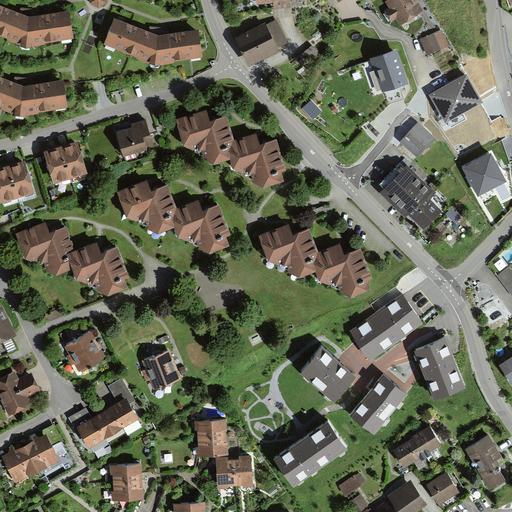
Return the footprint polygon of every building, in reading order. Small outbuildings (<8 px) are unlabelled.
[(89,0),(89,2),(97,8),(106,3),(105,0),(89,0)] [(256,0),(257,5),(273,4),(274,9),(290,8),(288,0),(256,0)] [(387,0),(386,1),(390,7),(384,10),(391,22),(396,18),(400,25),(423,11),(415,0),(387,0)] [(0,5),(0,37),(26,48),(73,39),(68,10),(29,18),(0,5)] [(117,19),(108,41),(155,60),(201,51),(198,30),(159,33),(117,19)] [(276,20),(236,40),(250,67),(270,56),(278,52),(276,48),(287,42),(276,20)] [(440,29),(421,38),(429,54),(448,45),(440,29)] [(310,47),(298,57),(306,67),(318,57),(313,51),(310,47)] [(372,56),(370,57),(374,69),(368,71),(374,87),(381,85),(383,91),(407,83),(399,60),(394,48),(388,50),(372,56)] [(449,85),(432,95),(447,122),(481,102),(466,75),(449,85)] [(0,76),(0,108),(20,117),(68,108),(63,79),(23,86),(0,76)] [(253,132),(235,140),(226,113),(209,119),(205,108),(175,118),(184,143),(213,165),(229,158),(234,170),(243,173),(250,170),(256,183),(266,185),(285,178),(282,170),(287,168),(275,136),(258,143),(253,132)] [(145,121),(116,130),(125,155),(153,145),(145,121)] [(434,136),(418,123),(403,140),(419,154),(434,136)] [(56,148),(47,151),(57,180),(87,169),(76,141),(66,144),(56,148)] [(491,151),(463,165),(478,195),(507,180),(491,151)] [(301,170),(305,166),(297,158),(294,161),(301,170)] [(423,226),(440,207),(431,198),(437,192),(423,179),(403,161),(378,188),(398,207),(405,213),(407,211),(413,217),(423,226)] [(4,168),(0,169),(0,196),(2,204),(33,194),(24,162),(13,165),(4,168)] [(198,196),(175,205),(168,183),(150,188),(148,181),(119,190),(127,214),(158,229),(174,222),(179,234),(188,237),(195,234),(201,247),(211,249),(230,242),(227,234),(232,232),(220,200),(203,207),(198,196)] [(97,239),(75,247),(67,225),(49,231),(46,223),(18,233),(25,256),(56,271),(72,265),(77,277),(86,280),(93,277),(99,289),(109,292),(128,285),(125,276),(130,274),(118,243),(101,249),(97,239)] [(340,241),(317,250),(310,228),(292,234),(290,226),(261,235),(269,259),(300,274),(316,267),(321,279),(330,282),(337,279),(342,292),(353,295),(372,287),(368,279),(374,277),(362,245),(344,252),(340,241)] [(511,272),(507,266),(497,274),(511,293),(511,292),(511,272)] [(423,326),(402,295),(350,330),(371,361),(423,326)] [(2,307),(0,308),(0,341),(16,334),(2,307)] [(95,339),(90,332),(64,347),(69,355),(67,357),(77,374),(106,357),(100,348),(95,339)] [(465,386),(446,336),(413,348),(433,398),(465,386)] [(357,377),(321,348),(300,375),(337,403),(357,377)] [(170,352),(143,362),(147,371),(144,372),(148,381),(151,380),(154,388),(180,379),(176,369),(172,358),(170,352)] [(511,355),(511,356),(499,364),(511,381),(511,380),(511,355)] [(8,376),(0,380),(0,395),(10,417),(32,406),(28,397),(42,391),(33,373),(20,379),(17,372),(8,376)] [(407,393),(384,374),(350,414),(374,434),(407,393)] [(122,379),(109,386),(119,404),(126,400),(132,396),(122,379)] [(137,419),(126,400),(119,404),(117,405),(101,415),(93,419),(77,428),(82,436),(88,448),(137,419)] [(93,419),(86,407),(68,417),(74,428),(73,428),(79,438),(82,436),(77,428),(93,419)] [(227,432),(226,420),(195,421),(195,432),(197,431),(198,447),(196,447),(197,460),(218,459),(227,459),(229,459),(228,444),(225,444),(224,432),(227,432)] [(347,445),(329,420),(275,459),(293,485),(347,445)] [(33,442),(24,446),(37,472),(57,461),(50,449),(64,442),(55,425),(42,431),(44,436),(33,442)] [(419,434),(413,438),(424,454),(440,445),(430,428),(419,434)] [(489,432),(466,448),(489,486),(503,476),(499,452),(489,432)] [(409,441),(393,451),(404,467),(424,454),(413,438),(409,441)] [(37,472),(24,446),(14,452),(5,457),(2,452),(0,452),(0,476),(9,472),(15,484),(37,472)] [(252,488),(251,456),(240,457),(240,461),(239,461),(229,461),(227,461),(227,459),(218,459),(219,488),(226,488),(226,487),(245,486),(245,488),(252,488)] [(141,465),(111,466),(111,477),(113,477),(114,492),(112,493),(113,502),(144,501),(143,489),(140,489),(139,476),(142,476),(141,465)] [(440,478),(428,485),(440,505),(459,494),(447,474),(440,478)] [(353,475),(338,484),(345,495),(359,485),(353,475)] [(480,481),(468,489),(474,499),(486,491),(480,481)] [(369,511),(368,510),(365,511),(411,511),(422,505),(408,484),(389,497),(390,500),(371,511),(369,511)] [(357,497),(348,503),(354,511),(363,505),(357,497)] [(205,511),(205,503),(174,505),(174,511),(205,511)]
